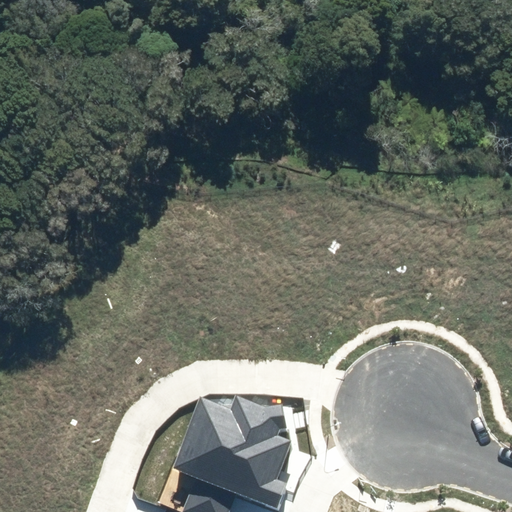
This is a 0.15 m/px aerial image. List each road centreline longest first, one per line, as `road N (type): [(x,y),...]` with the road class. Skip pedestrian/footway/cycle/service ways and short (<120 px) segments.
road 1 (residential): [(404,422),(315,368),(192,371),(146,409),(110,511)]
road 2 (residential): [(404,422),(339,449),(309,511)]
